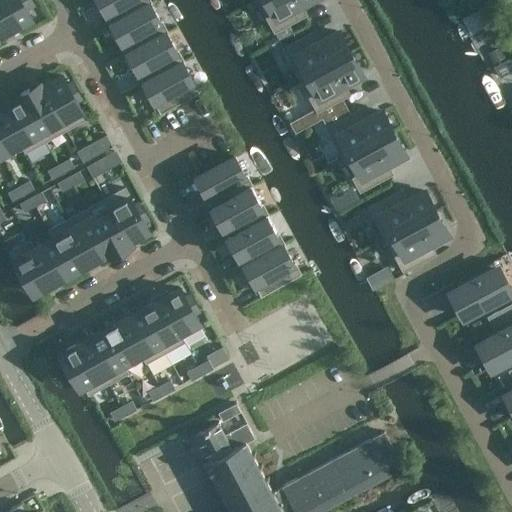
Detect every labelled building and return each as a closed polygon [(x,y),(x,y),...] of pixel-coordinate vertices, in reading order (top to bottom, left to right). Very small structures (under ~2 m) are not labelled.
[(0,0),(0,10),(10,29),(31,17),(26,8),(33,4),(31,0),(0,0)] [(98,0),(111,23),(149,1),(148,0),(98,0)] [(305,0),(257,0),(274,29),(273,30),(274,31),(301,16),(296,5),(301,2),(305,0)] [(166,31),(149,1),(111,23),(127,52),(166,31)] [(0,34),(10,29),(0,10),(0,34)] [(143,82),(182,60),(166,31),(127,52),(143,82)] [(300,79),(349,52),(338,31),(322,39),(316,43),(310,32),(282,47),(283,49),(284,48),(300,79)] [(349,52),(300,79),(317,109),(316,109),(316,111),(318,110),(322,118),(346,105),(342,97),(344,96),(339,85),(347,80),(361,73),(349,52)] [(199,91),(182,60),(143,82),(160,113),(199,91)] [(81,97),(72,82),(68,84),(62,75),(43,86),(40,82),(40,83),(65,129),(86,117),(76,100),(81,97)] [(65,129),(40,83),(20,94),(45,140),(65,129)] [(45,140),(20,94),(19,94),(21,98),(2,108),(25,151),(45,140)] [(346,105),(322,118),(326,126),(325,127),(326,128),(327,128),(343,158),(392,132),(381,111),(370,116),(365,119),(362,121),(359,123),(353,112),(350,113),(346,105)] [(25,151),(2,108),(0,109),(0,152),(3,158),(4,157),(2,153),(20,143),(25,151)] [(301,117),(290,122),(296,132),(306,127),(301,117)] [(404,153),(392,132),(343,158),(343,159),(346,158),(356,176),(353,177),(359,189),(359,191),(387,176),(381,165),(388,161),(404,153)] [(85,146),(78,151),(83,160),(91,156),(85,146)] [(251,185),(234,155),(195,176),(212,206),(251,185)] [(69,159),(59,164),(63,172),(73,166),(69,159)] [(101,172),(95,162),(87,166),(93,176),(101,172)] [(53,177),(63,172),(59,164),(48,170),(53,177)] [(79,171),(68,176),(73,184),(83,178),(79,171)] [(62,189),(73,184),(68,176),(58,182),(62,189)] [(29,180),(19,186),(23,194),(33,188),(29,180)] [(228,236),(267,215),(251,185),(212,206),(228,236)] [(13,199),(23,194),(19,186),(9,192),(13,199)] [(135,204),(125,187),(105,198),(129,240),(148,229),(143,220),(148,218),(139,202),(135,204)] [(386,238),(435,211),(424,190),(407,199),(402,202),(396,191),(368,206),(369,208),(370,207),(386,238)] [(41,191),(31,197),(35,205),(45,199),(41,191)] [(35,205),(31,197),(20,203),(25,210),(35,205)] [(129,240),(105,198),(86,208),(112,254),(131,244),(129,240)] [(111,255),(112,254),(86,208),(67,218),(91,261),(108,251),(111,255)] [(446,232),(435,211),(386,238),(402,268),(401,269),(402,270),(430,255),(424,244),(446,232)] [(283,244),(267,215),(228,236),(245,265),(283,244)] [(72,271),(91,261),(67,218),(48,229),(72,271)] [(53,282),(72,271),(48,229),(52,238),(35,247),(30,239),(29,239),(53,282)] [(44,287),(53,282),(29,239),(10,250),(34,294),(45,287),(44,287)] [(300,274),(283,244),(245,265),(262,295),(300,274)] [(509,291),(493,261),(453,282),(461,296),(456,298),(464,315),(509,291)] [(198,310),(190,294),(185,296),(180,287),(161,298),(184,341),(185,340),(183,336),(201,326),(194,312),(198,310)] [(184,341),(161,298),(142,308),(165,351),(184,341)] [(511,302),(488,316),(493,326),(511,316),(511,302)] [(165,351),(142,308),(123,319),(146,361),(165,351)] [(511,355),(511,316),(493,326),(481,333),(484,338),(479,341),(492,366),(511,355)] [(146,361),(123,319),(104,329),(127,372),(128,371),(126,367),(143,358),(145,362),(146,361)] [(127,372),(104,329),(85,339),(108,382),(127,372)] [(108,382),(85,339),(76,344),(76,343),(64,350),(67,354),(89,393),(108,382)] [(202,373),(212,367),(208,360),(198,365),(202,373)] [(191,378),(202,373),(198,365),(187,371),(191,378)] [(163,393),(174,388),(170,380),(159,385),(163,393)] [(153,399),(163,393),(159,385),(149,391),(153,399)] [(131,400),(121,406),(125,414),(135,408),(131,400)] [(239,409),(236,402),(218,412),(222,419),(239,409)] [(115,419),(125,414),(121,406),(111,412),(115,419)] [(320,511),(392,474),(387,465),(399,458),(384,431),(297,478),(283,485),(272,491),(266,480),(269,479),(268,477),(265,478),(260,468),(263,466),(262,464),(259,466),(253,455),(256,454),(255,452),(252,454),(246,442),(254,437),(246,422),(224,434),(217,421),(194,433),(209,460),(202,464),(203,466),(206,464),(212,475),(209,477),(210,479),(213,477),(219,487),(216,489),(217,491),(220,489),(226,500),(222,502),(223,503),(227,502),(232,511),(320,511)]
